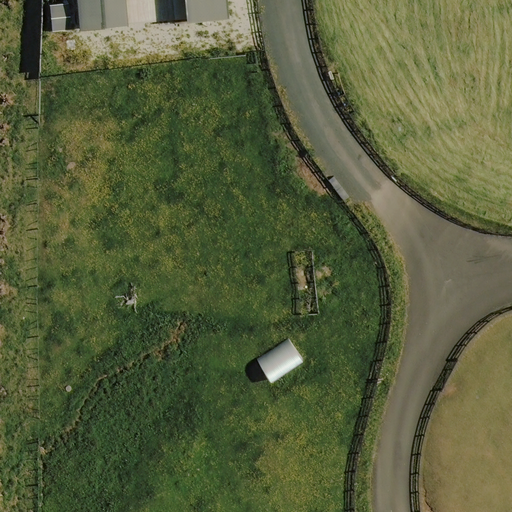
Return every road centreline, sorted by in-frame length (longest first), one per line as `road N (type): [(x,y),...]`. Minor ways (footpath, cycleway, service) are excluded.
road 1 (unknown): [(282,0),(299,87),(321,143),(455,336),(474,319),(511,309)]
road 2 (unknown): [(389,511),(421,389),(455,336)]
